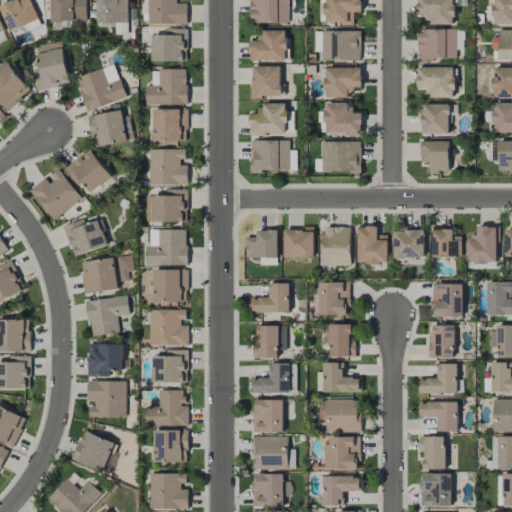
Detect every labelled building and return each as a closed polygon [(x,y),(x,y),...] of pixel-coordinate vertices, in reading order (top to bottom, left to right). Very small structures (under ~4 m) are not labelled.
[(8,0),(0,2),(9,30),(38,22),(31,0),(8,0)] [(51,0),(51,21),(86,21),(86,0),(51,0)] [(97,0),(98,23),(128,23),(127,0),(97,0)] [(187,24),(187,3),(176,3),(176,0),(147,0),(148,24),(187,24)] [(250,0),(250,23),(288,24),(288,0),(250,0)] [(361,0),(326,0),(326,24),(353,24),(354,12),(362,12),(361,0)] [(456,23),(455,0),(417,0),(417,14),(426,14),(426,24),(456,23)] [(511,0),(494,0),(494,23),(511,23),(511,0)] [(127,23),(115,23),(116,34),(128,34),(127,23)] [(185,29),(168,29),(168,35),(152,35),(152,62),(186,61),(185,29)] [(456,29),(418,29),(419,59),(456,59),(456,29)] [(511,59),(511,29),(499,30),(499,36),(493,36),(492,59),(511,59)] [(250,60),(286,61),(286,30),(264,30),(263,41),(250,41),(250,60)] [(322,52),(321,31),(314,32),(314,52),(322,52)] [(361,31),(323,31),(322,60),(360,61),(361,31)] [(63,43),(36,48),(40,67),(34,68),(38,89),(69,84),(63,43)] [(0,64),(0,102),(6,110),(31,90),(6,60),(0,64)] [(281,98),(281,67),(252,66),(252,97),(281,98)] [(362,87),(361,67),(325,68),(326,98),(351,97),(351,88),(362,87)] [(418,67),(418,89),(428,89),(428,98),(456,98),(456,67),(418,67)] [(493,97),(511,97),(511,67),(494,67),(493,97)] [(127,97),(120,79),(107,83),(102,68),(75,78),(88,112),(127,97)] [(187,104),(187,69),(159,69),(159,86),(145,86),(146,105),(187,104)] [(511,133),(511,102),(494,102),(493,133),(511,133)] [(326,103),(326,135),(362,134),(362,113),(351,113),(351,103),(326,103)] [(250,135),(287,134),(286,104),(258,104),(259,114),(249,114),(250,135)] [(423,134),(450,134),(449,104),(422,104),(423,134)] [(187,109),(153,109),(154,141),(187,141),(187,109)] [(94,146),(132,141),(128,110),(90,116),(94,146)] [(250,171),(289,171),(290,141),(251,140),(250,171)] [(511,140),(499,141),(499,172),(511,172),(511,140)] [(361,141),(322,142),(322,172),(361,171),(361,141)] [(450,141),(422,141),(421,163),(429,163),(429,172),(449,173),(450,141)] [(92,193),(112,175),(89,149),(65,170),(79,185),(82,182),(92,193)] [(187,185),(187,162),(186,162),(185,149),(149,149),(149,185),(187,185)] [(48,178),(47,176),(29,191),(55,220),(82,197),(58,169),(48,178)] [(185,222),(186,190),(168,189),(168,196),(152,196),(152,222),(185,222)] [(100,221),(86,226),(84,219),(64,226),(74,257),(108,246),(100,221)] [(359,226),(358,263),(388,264),(388,235),(378,235),(379,227),(359,226)] [(497,226),(478,226),(477,235),(467,235),(467,263),(497,263),(497,226)] [(314,258),(315,229),(285,228),(284,258),(314,258)] [(351,228),(322,228),(321,266),(351,266),(351,228)] [(187,265),(187,229),(158,230),(159,246),(146,246),(146,266),(187,265)] [(462,257),(462,237),(453,237),(453,229),(432,230),(433,258),(462,257)] [(278,230),(257,230),(257,237),(247,237),(247,258),(279,258),(278,230)] [(424,230),(394,231),(395,259),(425,258),(424,230)] [(0,255),(8,250),(0,236),(0,255)] [(120,281),(128,280),(128,272),(133,271),(132,255),(119,256),(120,281)] [(80,262),(85,294),(119,289),(117,277),(119,277),(116,257),(80,262)] [(0,265),(0,302),(24,292),(11,261),(0,265)] [(188,270),(154,269),(154,301),(187,302),(188,270)] [(488,315),(511,314),(511,281),(488,282),(488,315)] [(349,315),(349,282),(319,282),(319,315),(349,315)] [(290,312),(289,283),(270,283),(270,298),(253,298),(253,313),(290,312)] [(463,284),(432,284),(432,317),(463,317),(463,284)] [(87,301),(91,336),(119,333),(117,316),(129,315),(127,296),(87,301)] [(150,346),(189,345),(188,325),(182,325),(182,309),(149,310),(150,346)] [(0,351),(30,351),(30,319),(0,319),(0,351)] [(353,324),(329,324),(330,357),(354,357),(353,324)] [(430,358),(455,358),(454,325),(429,326),(430,358)] [(253,344),(253,359),(279,358),(279,326),(258,326),(258,344),(253,344)] [(511,326),(491,327),(492,347),(498,347),(499,358),(511,357),(511,326)] [(88,377),(109,377),(109,369),(123,370),(123,344),(88,344),(88,377)] [(186,382),(186,350),(170,350),(170,356),(153,356),(153,383),(186,382)] [(28,356),(12,356),(12,362),(0,362),(0,389),(29,389),(28,356)] [(324,392),(360,392),(360,378),(344,378),(343,362),(323,363),(324,392)] [(484,391),(511,391),(511,377),(511,363),(492,362),(491,379),(484,379),(484,391)] [(296,393),(296,364),(270,363),(269,378),(252,377),(251,392),(296,393)] [(458,393),(457,364),(437,364),(437,378),(421,379),(421,394),(458,393)] [(126,381),(88,381),(88,404),(89,404),(89,417),(126,417),(126,381)] [(189,426),(188,405),(185,405),(184,390),(159,390),(159,407),(146,408),(146,426),(189,426)] [(361,432),(360,399),(325,400),(326,433),(361,432)] [(493,432),(511,431),(511,399),(494,399),(493,432)] [(283,400),(253,400),(253,433),(284,432),(283,400)] [(458,402),(419,402),(419,417),(438,417),(437,431),(458,432),(458,402)] [(0,441),(12,447),(26,419),(0,405),(0,441)] [(71,459),(102,473),(116,444),(85,430),(71,459)] [(187,430),(154,430),(154,462),(187,462),(187,430)] [(288,436),(253,437),(253,470),(295,469),(295,449),(288,449),(288,436)] [(445,436),(419,437),(419,452),(423,451),(423,469),(446,469),(445,436)] [(511,436),(491,437),(492,461),(486,461),(486,470),(511,469),(511,436)] [(0,469),(9,450),(0,446),(0,469)] [(150,474),(150,509),(188,508),(188,486),(186,486),(186,473),(150,474)] [(253,506),(284,507),(284,496),(286,496),(286,474),(253,473),(253,506)] [(452,474),(421,473),(421,506),(451,506),(452,474)] [(504,506),(511,506),(511,473),(503,474),(504,506)] [(324,506),(344,505),(344,492),(360,491),(360,476),(323,477),(324,506)] [(84,511),(102,494),(88,480),(79,489),(67,478),(48,499),(61,511),(84,511)]
